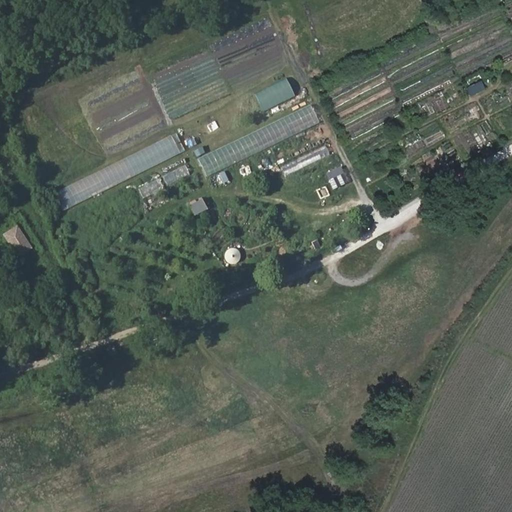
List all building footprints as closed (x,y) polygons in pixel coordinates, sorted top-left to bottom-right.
[(287,79),(255,92),(262,110),(295,97),(287,79)] [(483,81),(468,88),(472,97),(487,89),(483,81)] [(203,170),(320,127),(313,109),(197,153),(203,170)] [(311,162),(329,154),(326,146),(308,153),(311,162)] [(330,171),(337,186),(348,181),(340,166),(330,171)] [(166,184),(189,177),(186,167),(163,174),(166,184)] [(146,200),(164,187),(157,177),(139,190),(146,200)] [(196,216),(208,208),(201,197),(189,204),(196,216)] [(189,205),(172,212),(175,221),(193,215),(189,205)] [(17,257),(32,247),(17,223),(2,233),(17,257)] [(223,253),(230,265),(242,258),(235,246),(223,253)]
